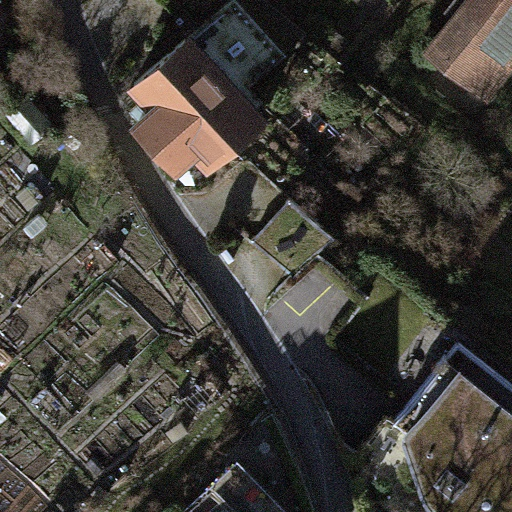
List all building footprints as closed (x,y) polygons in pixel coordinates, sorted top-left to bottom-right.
[(511,0),(466,0),(425,54),(496,109),(511,87),(511,0)] [(238,7),(131,97),(147,116),(128,132),(174,187),(194,171),(207,185),(269,133),(243,103),(288,66),(238,7)] [(294,212),(255,255),(298,293),(336,250),(294,212)] [(511,511),(511,423),(463,386),(405,453),(427,511),(511,511)] [(276,511),(241,475),(203,511),(276,511)]
